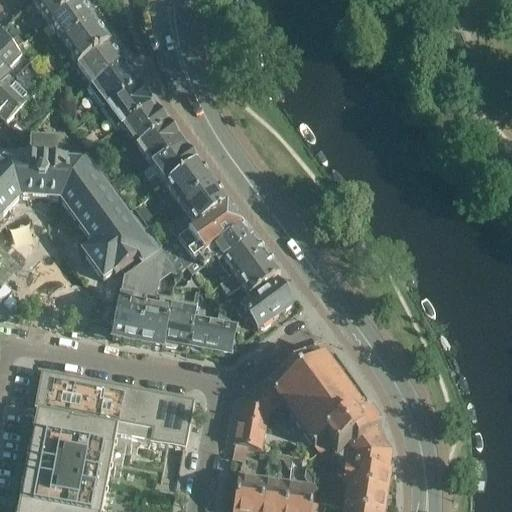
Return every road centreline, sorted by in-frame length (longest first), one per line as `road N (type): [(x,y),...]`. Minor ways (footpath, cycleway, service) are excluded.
road 1 (secondary): [(335,298),(216,139),(179,56),(168,0)]
road 2 (secondary): [(425,511),(419,444),(403,403),(335,298)]
road 3 (residential): [(218,388),(3,345)]
road 4 (residential): [(335,298),(218,388)]
road 5 (residential): [(197,511),(218,388)]
